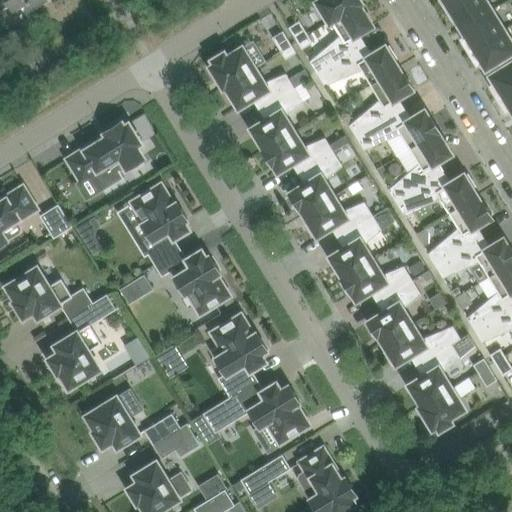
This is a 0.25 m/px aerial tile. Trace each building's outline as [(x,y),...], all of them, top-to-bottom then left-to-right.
[(3,0),(8,6),(11,4),(13,7),(23,1),(29,11),(46,0),(3,0)] [(317,0),(317,1),(330,21),(362,2),(360,0),(317,0)] [(462,0),(440,0),(447,10),(462,0)] [(492,9),(486,0),(462,0),(447,10),(454,22),(457,20),(462,28),(492,9)] [(360,4),(362,2),(330,21),(330,22),(332,21),(341,35),(310,60),(318,73),(366,43),(359,33),(373,25),(360,4)] [(505,29),(492,9),(462,28),(467,36),(464,38),(471,50),(505,29)] [(300,21),(289,27),(302,48),(313,42),(300,21)] [(511,52),(511,40),(505,29),(471,50),(478,61),(481,59),(486,68),(511,52)] [(296,52),(283,31),(273,37),(286,58),(296,52)] [(318,73),(325,85),(362,69),(371,84),(399,67),(394,59),(397,57),(390,46),(387,47),(386,45),(372,54),(366,43),(318,73)] [(256,67),(243,46),(227,55),(225,51),(212,59),(215,63),(211,66),(223,86),(256,67)] [(493,86),(500,97),(511,89),(511,61),(490,75),(496,84),(493,86)] [(295,87),(286,73),(265,82),(256,67),(223,86),(224,87),(226,86),(239,107),(253,99),(259,109),(295,87)] [(403,73),(399,67),(371,84),(380,99),(350,125),(357,137),(405,107),(399,97),(414,88),(404,72),(403,73)] [(263,149),(264,150),(295,131),(286,116),(304,101),(295,87),(259,109),(265,119),(252,127),(265,149),(263,149)] [(511,89),(500,97),(507,109),(510,107),(511,109),(511,89)] [(411,118),(405,107),(357,137),(365,149),(401,133),(410,148),(440,130),(431,115),(429,116),(425,109),(411,118)] [(137,145),(142,143),(129,122),(124,125),(122,120),(105,131),(108,136),(102,140),(101,138),(68,158),(82,181),(93,174),(102,189),(123,176),(124,178),(125,177),(120,170),(126,166),(128,168),(145,158),(137,145)] [(440,131),(440,130),(410,148),(419,163),(389,189),(396,201),(444,172),(438,161),(452,153),(439,132),(440,131)] [(292,163),(298,173),(334,151),(325,136),(304,146),(295,131),(264,150),(273,165),(274,164),(280,169),(292,163)] [(334,195),(325,180),(343,165),(334,151),(298,173),(305,183),(290,192),(299,208),(301,207),(304,213),(334,195)] [(377,169),(383,178),(389,175),(383,165),(377,169)] [(451,182),(444,172),(396,201),(404,213),(441,198),(450,212),(478,195),(473,187),(475,185),(468,174),(466,176),(464,173),(451,182)] [(148,252),(155,264),(181,248),(174,238),(189,228),(185,221),(188,219),(177,202),(174,204),(162,183),(133,201),(145,221),(142,223),(153,240),(156,238),(160,245),(148,252)] [(37,208),(23,185),(0,199),(0,244),(8,240),(7,239),(20,231),(21,227),(17,221),(37,208)] [(331,227),(338,237),(374,215),(365,201),(344,210),(334,195),(304,213),(309,222),(307,223),(314,235),(316,233),(318,235),(331,227)] [(477,225),(492,216),(483,200),(481,201),(478,195),(450,212),(459,227),(428,253),(436,265),(484,236),(477,225)] [(41,215),(54,237),(72,226),(59,204),(41,215)] [(382,229),(374,215),(338,237),(344,247),(330,256),(343,277),(342,278),(374,259),(364,244),(382,229)] [(79,226),(93,253),(109,245),(94,218),(79,226)] [(427,227),(417,233),(424,244),(429,242),(429,232),(427,227)] [(490,246),(484,236),(436,265),(443,277),(480,262),(489,276),(511,262),(511,247),(509,243),(508,244),(504,237),(490,246)] [(207,257),(202,249),(187,258),(181,248),(155,264),(162,275),(174,268),(178,275),(175,276),(185,293),(188,292),(201,312),(230,294),(217,274),(221,272),(210,255),(207,257)] [(413,279),(406,267),(383,274),(374,259),(342,278),(351,293),(353,292),(357,299),(371,291),(377,301),(413,279)] [(511,262),(489,276),(498,291),(468,317),(475,329),(511,306),(511,262)] [(61,303),(69,317),(93,302),(84,287),(72,294),(62,277),(49,285),(38,266),(7,285),(16,300),(14,301),(23,317),(34,310),(39,317),(61,303)] [(144,273),(120,287),(129,303),(153,288),(144,273)] [(413,323),(405,310),(423,295),(413,279),(377,301),(383,311),(368,321),(378,336),(379,335),(383,342),(413,323)] [(69,317),(77,331),(55,344),(59,351),(49,358),(58,373),(61,372),(70,387),(100,368),(89,350),(102,342),(90,324),(116,308),(107,293),(93,302),(69,317)] [(511,306),(475,329),(483,341),(511,328),(511,306)] [(219,377),(231,396),(258,379),(252,369),(266,361),(261,353),(268,349),(257,332),(254,334),(242,313),(213,331),(225,352),(216,357),(226,373),(219,377)] [(452,343),(461,338),(453,325),(422,338),(413,323),(383,342),(388,350),(386,352),(392,363),(395,361),(396,363),(410,355),(416,365),(452,343)] [(139,335),(125,344),(137,364),(152,355),(139,335)] [(170,377),(189,366),(175,343),(156,355),(170,377)] [(452,387),(443,372),(461,357),(459,353),(452,343),(416,365),(423,376),(409,384),(422,405),(420,406),(420,407),(452,387)] [(511,369),(511,366),(505,355),(501,348),(490,354),(495,361),(503,375),(511,369)] [(497,379),(489,365),(484,358),(474,364),(478,371),(487,385),(497,379)] [(264,389),(258,379),(231,396),(204,412),(216,431),(250,410),(260,426),(268,421),(280,442),(309,424),(297,403),(300,401),(290,384),(282,389),(277,382),(264,389)] [(465,408),(452,387),(420,407),(433,428),(437,425),(440,429),(452,422),(450,418),(465,408)] [(140,433),(117,395),(86,414),(96,429),(93,431),(103,446),(114,440),(118,446),(140,433)] [(145,429),(154,443),(181,427),(172,413),(145,429)] [(187,423),(181,427),(154,443),(162,457),(175,449),(180,458),(201,445),(187,423)] [(333,511),(340,511),(356,502),(352,496),(357,493),(346,476),(343,478),(323,447),(301,461),(306,470),(300,474),(299,478),(311,498),(310,499),(318,511),(326,511),(332,509),(333,511)] [(246,486),(250,493),(291,467),(283,454),(242,479),(234,484),(238,490),(246,486)] [(181,472),(169,479),(157,460),(135,474),(139,481),(128,487),(138,503),(140,502),(146,511),(156,511),(180,498),(179,496),(192,488),(181,472)] [(221,511),(235,504),(225,489),(195,508),(197,511),(221,511)]
